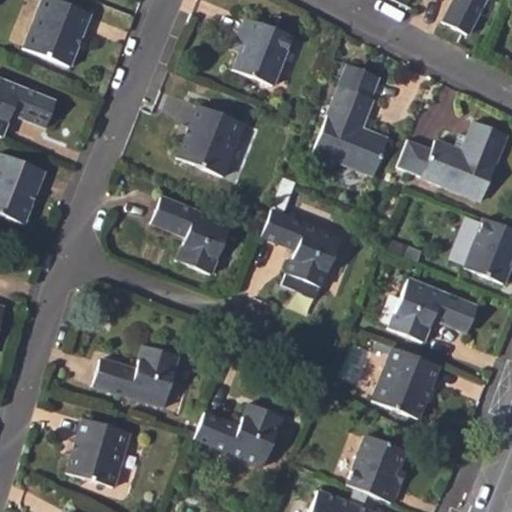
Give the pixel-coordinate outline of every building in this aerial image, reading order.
[(41,0),(21,50),(68,68),(89,15),(52,0),(41,0)] [(485,0),(454,0),(442,24),(467,36),(485,0)] [(232,70),(271,87),(292,37),(245,17),(238,36),(245,39),(239,52),(232,70)] [(233,49),(239,52),(245,39),(238,36),(233,49)] [(311,153),(371,177),(386,140),(359,129),(371,99),(349,91),(355,76),(343,71),(337,86),(311,153)] [(349,91),(363,96),(370,82),(355,76),(349,91)] [(0,135),(8,114),(42,128),(54,102),(0,80),(0,135)] [(175,160),(222,178),(243,125),(196,106),(175,160)] [(405,141),(395,170),(479,203),(504,135),(471,122),(460,151),(453,148),(435,140),(430,152),(405,141)] [(460,151),(466,134),(459,132),(453,148),(460,151)] [(0,217),(22,226),(43,172),(0,154),(0,217)] [(229,226),(160,198),(149,224),(184,238),(174,262),(209,276),(229,226)] [(284,274),(319,288),(339,238),(269,211),(258,237),(294,250),(284,274)] [(462,270),(502,287),(509,268),(511,259),(511,232),(482,220),(462,270)] [(387,330),(421,344),(431,320),(465,334),(475,308),(406,280),(387,330)] [(306,314),(312,299),(289,290),(283,305),(306,314)] [(89,388),(162,409),(179,356),(142,345),(134,370),(97,359),(89,388)] [(370,402),(417,421),(438,367),(391,349),(370,402)] [(191,440),(260,468),(281,417),(245,403),(236,425),(202,412),(193,434),(191,440)] [(65,474),(113,488),(129,433),(81,419),(65,474)] [(343,486),(390,505),(397,486),(390,483),(403,452),(363,436),(343,486)] [(390,483),(397,486),(402,473),(395,471),(390,483)] [(309,511),(366,511),(317,492),(309,511)]
